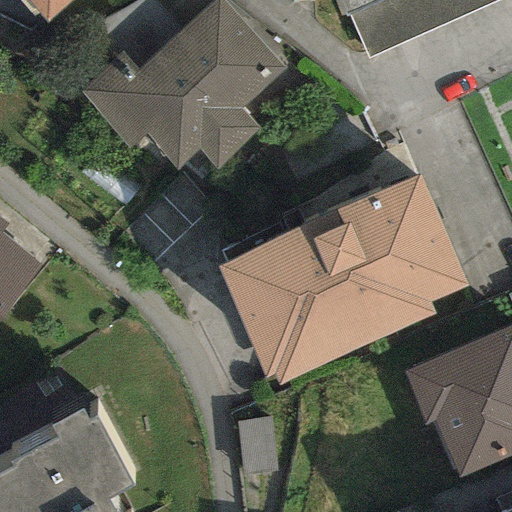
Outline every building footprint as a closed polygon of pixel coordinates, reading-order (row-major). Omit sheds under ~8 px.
[(73,0),(24,0),(46,25),(73,0)] [(75,92),(127,150),(144,135),(176,171),(199,150),(216,170),(261,129),(243,109),(285,71),(220,0),(214,0),(138,69),(121,50),(75,92)] [(334,0),(341,16),(348,13),(367,57),(494,0),(334,0)] [(417,178),(215,266),(264,379),(272,375),(277,386),(436,318),(429,303),(464,288),(417,178)] [(0,231),(5,225),(0,220),(0,318),(42,267),(0,233),(0,231)] [(511,325),(401,372),(424,427),(433,424),(456,481),(511,457),(511,325)] [(14,467),(0,474),(0,511),(111,511),(105,498),(130,485),(97,418),(87,423),(81,410),(48,426),(55,439),(11,460),(14,467)]
